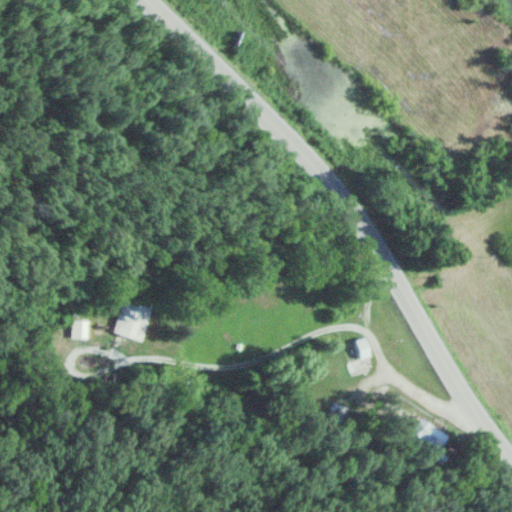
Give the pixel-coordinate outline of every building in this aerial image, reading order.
[(119,297),(110,330),(140,338),(149,306),(119,297)] [(85,319),(70,319),(70,335),(85,335),(85,319)] [(359,358),(347,362),(352,374),(373,367),(363,336),(353,340),(359,358)] [(345,421),(350,405),(336,400),(330,415),(345,421)] [(445,433),(417,416),(408,431),(436,448),(445,433)]
